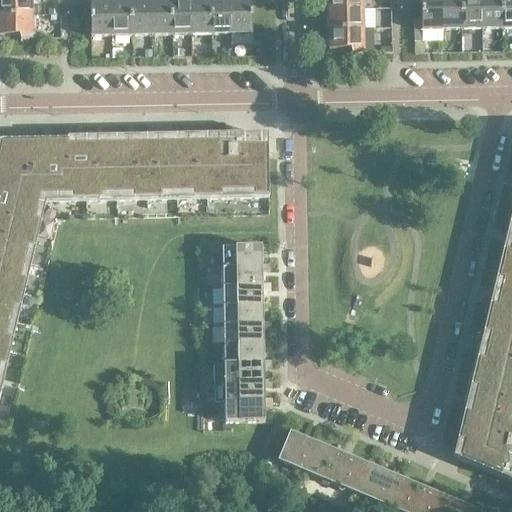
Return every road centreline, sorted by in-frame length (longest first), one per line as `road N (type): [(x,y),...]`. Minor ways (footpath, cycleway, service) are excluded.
road 1 (unclassified): [(498,97),(419,418),(301,371),(288,101)]
road 2 (residential): [(288,101),(0,106)]
road 3 (residential): [(498,97),(288,101)]
